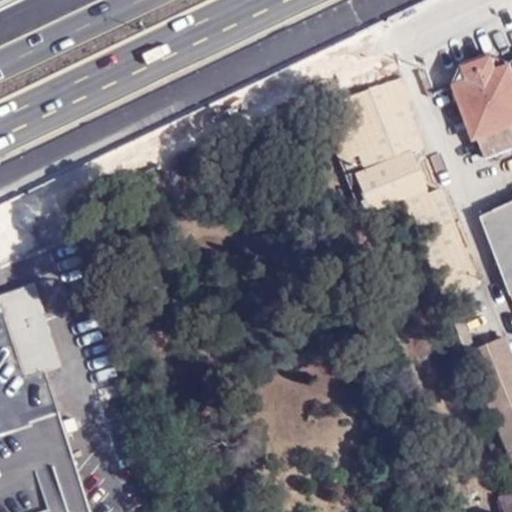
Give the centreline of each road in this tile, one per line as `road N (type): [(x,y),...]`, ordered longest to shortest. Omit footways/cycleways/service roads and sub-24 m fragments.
road 1 (residential): [(0,202),(433,0)]
road 2 (motorway): [(0,123),(162,44)]
road 3 (motorway): [(129,0),(0,62)]
